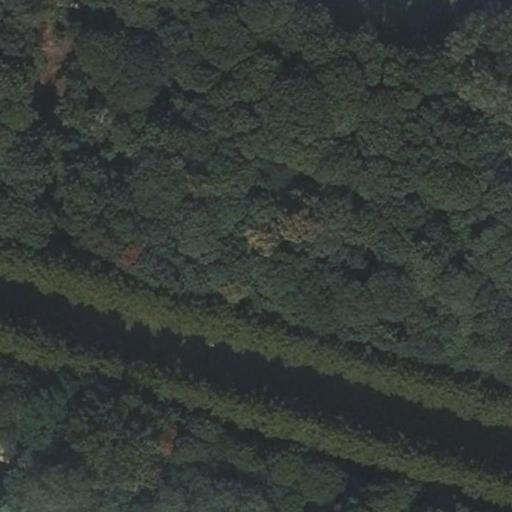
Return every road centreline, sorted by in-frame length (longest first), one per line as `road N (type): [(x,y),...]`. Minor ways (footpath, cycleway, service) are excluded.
road 1 (track): [(511,503),(0,349)]
road 2 (track): [(0,237),(511,390)]
road 3 (track): [(511,110),(47,0)]
road 4 (track): [(259,511),(0,439)]
